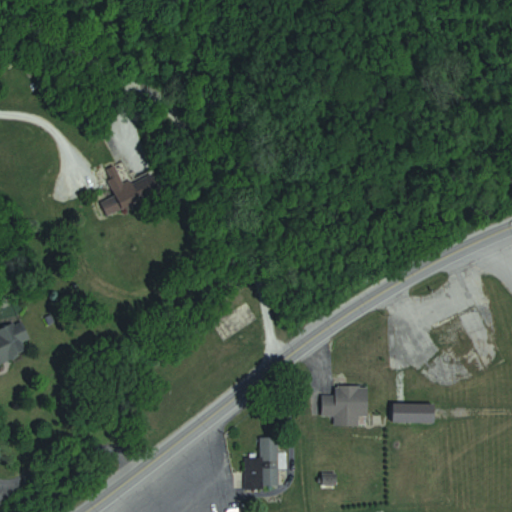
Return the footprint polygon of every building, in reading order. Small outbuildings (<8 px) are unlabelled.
[(146,197),(143,189),(134,193),(137,201),(146,197)] [(492,328),(483,305),(436,324),(445,347),(492,328)] [(0,365),(32,356),(27,342),(33,340),(26,321),(0,329),(0,365)] [(344,395),(324,395),(323,415),(340,415),(340,408),(353,408),(353,415),(371,415),(371,386),(344,386),(344,395)] [(247,458),(248,489),(280,489),(280,469),(289,468),(289,451),(281,452),(281,437),(262,437),(262,458),(247,458)]
